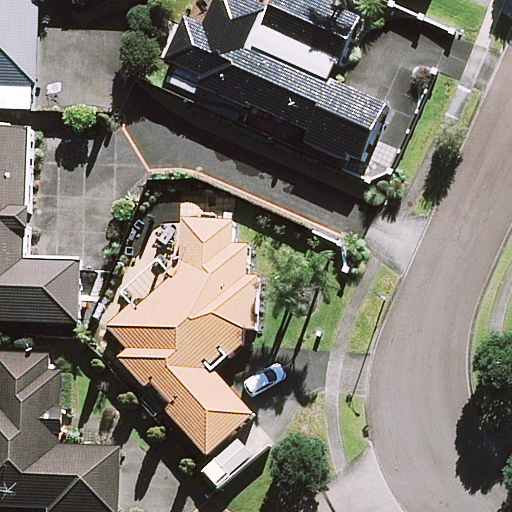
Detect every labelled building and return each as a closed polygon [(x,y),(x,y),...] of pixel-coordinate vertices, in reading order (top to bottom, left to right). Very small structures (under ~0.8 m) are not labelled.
[(0,0),(0,91),(47,93),(50,10),(61,0),(112,0),(162,1),(162,0),(0,0)] [(371,177),(398,115),(339,89),(347,71),(352,73),(372,27),(310,0),(290,0),(282,19),(239,0),(230,0),(215,36),(195,27),(177,68),(212,83),(207,96),(256,117),(258,113),(320,139),(314,152),(371,177)] [(0,331),(90,334),(92,268),(36,267),(37,240),(40,240),(40,216),(37,216),(39,137),(0,135),(0,331)] [(224,380),(253,354),(254,338),(266,339),(269,286),(258,285),(259,254),(241,253),(243,230),(193,228),(191,271),(178,282),(182,287),(147,318),(143,314),(117,336),(138,359),(129,368),(155,397),(163,391),(183,414),(176,420),(218,467),(265,425),(224,380)] [(0,511),(129,511),(132,456),(70,454),(73,380),(60,380),(60,364),(3,362),(2,407),(0,406),(0,511)]
